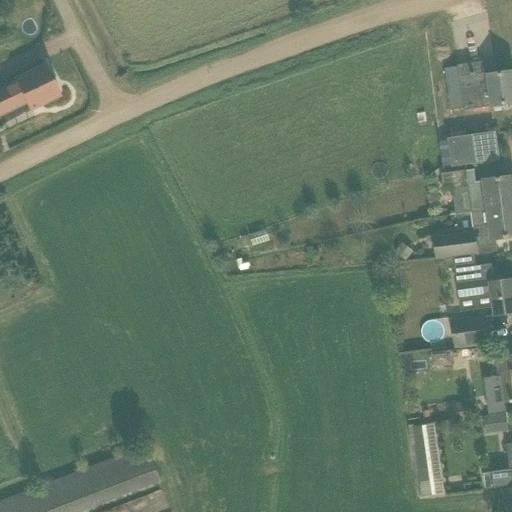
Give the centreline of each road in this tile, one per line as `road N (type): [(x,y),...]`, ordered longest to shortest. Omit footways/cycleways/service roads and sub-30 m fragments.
road 1 (track): [(361,21),(119,116),(0,175)]
road 2 (residential): [(119,116),(58,0)]
